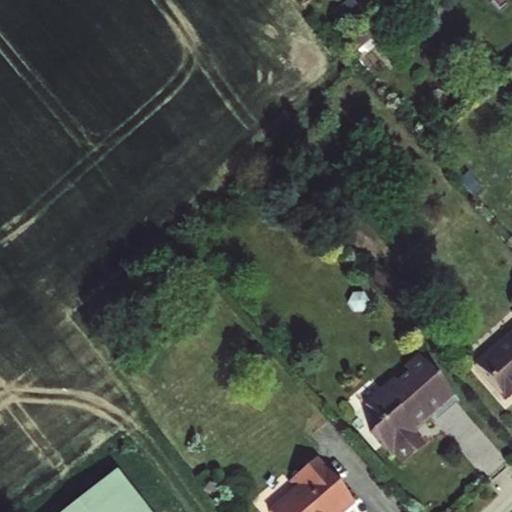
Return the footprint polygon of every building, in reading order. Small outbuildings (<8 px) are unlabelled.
[(351,0),(350,0),(332,14),(340,25),(360,11),(351,0)] [(367,30),(347,48),(358,61),(379,43),(367,30)] [(482,190),(468,174),(459,182),(473,198),(482,190)] [(387,263),(369,273),(387,304),(405,294),(387,263)] [(511,333),(475,365),(502,399),(501,400),(504,404),(511,397),(511,333)] [(258,346),(244,357),(257,371),(269,360),(258,346)] [(435,424),(458,403),(417,356),(403,368),(408,374),(395,384),(392,381),(364,407),(380,425),(369,435),(391,458),(392,457),(401,466),(425,447),(416,436),(417,435),(416,434),(432,420),(435,424)] [(346,511),(355,505),(316,459),(290,482),(296,488),(269,511),(346,511)] [(143,511),(114,474),(65,511),(143,511)]
